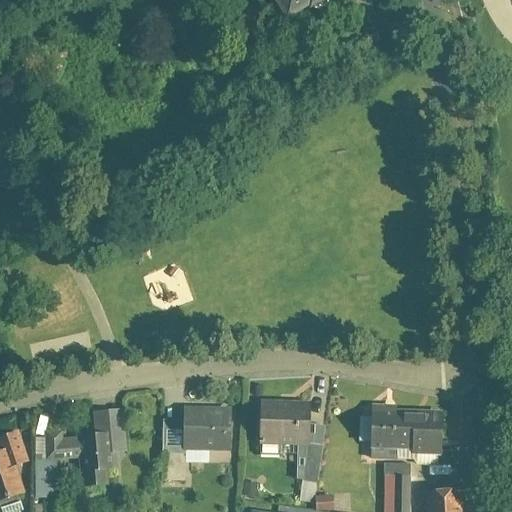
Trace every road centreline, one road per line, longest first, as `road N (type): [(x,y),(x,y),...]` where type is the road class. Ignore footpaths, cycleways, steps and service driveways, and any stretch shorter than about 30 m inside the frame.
road 1 (residential): [(0,398),(30,385),(229,362),(324,358),(464,371)]
road 2 (residential): [(464,371),(423,0)]
road 3 (residential): [(478,511),(464,371)]
